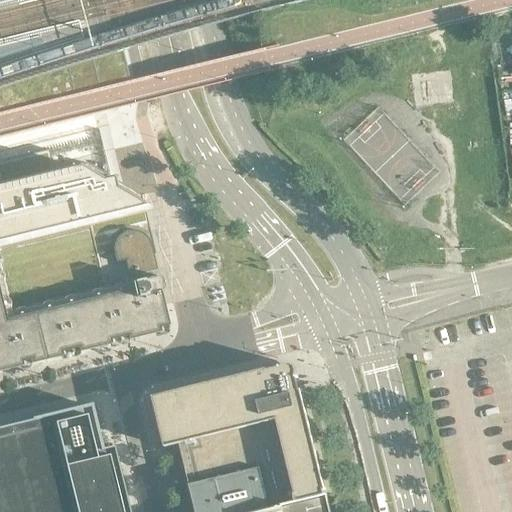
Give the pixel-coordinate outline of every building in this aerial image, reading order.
[(106,0),(0,0),(0,141),(133,109),(106,0)] [(0,372),(25,366),(32,364),(155,334),(145,296),(148,295),(149,292),(149,290),(148,284),(146,282),(144,280),(141,280),(140,281),(139,275),(143,274),(139,259),(141,258),(127,201),(110,190),(99,193),(96,182),(74,168),(41,176),(36,156),(33,156),(33,155),(0,162),(0,372)] [(299,391),(296,379),(297,379),(297,378),(297,377),(296,377),(296,376),(295,377),(296,376),(296,375),(296,374),(296,373),(296,371),(296,370),(295,369),(295,368),(293,366),(292,366),(291,365),(289,365),(287,365),(286,365),(284,365),(283,366),(282,367),(281,368),(281,367),(280,367),(279,367),(279,368),(267,371),(267,370),(264,370),(265,372),(239,378),(239,376),(236,377),(237,379),(211,385),(211,383),(208,384),(209,386),(183,392),(183,390),(153,397),(165,448),(179,443),(195,511),(255,511),(324,495),(323,491),(325,490),(325,488),(323,488),(318,470),(320,469),(319,467),(317,467),(311,442),(313,441),(313,439),(311,439),(304,414),(306,413),(306,411),(304,411),(299,393),(301,392),(301,390),(299,391)] [(0,511),(126,511),(111,447),(99,450),(88,406),(0,427),(0,511)] [(330,511),(327,495),(324,495),(255,511),(330,511)]
